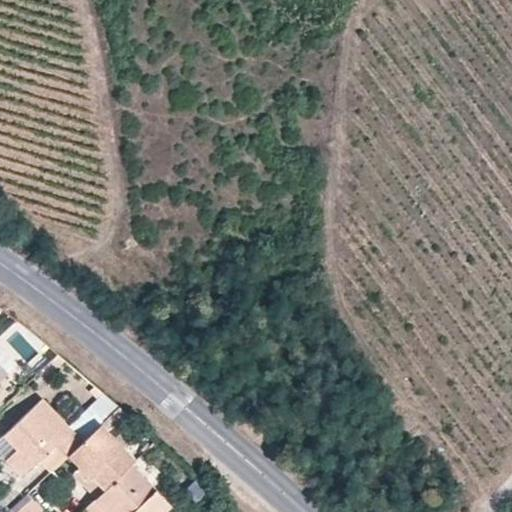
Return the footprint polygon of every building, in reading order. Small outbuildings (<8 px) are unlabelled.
[(82,442),(41,399),(0,437),(0,442),(9,452),(13,448),(15,450),(5,461),(19,476),(37,461),(49,474),(67,456),(82,442)] [(134,460),(99,425),(82,442),(67,456),(78,467),(88,478),(81,485),(94,499),(130,464),(134,460)] [(161,511),(168,505),(130,464),(94,499),(106,511),(161,511)] [(78,467),(71,474),(81,485),(88,478),(78,467)] [(106,511),(94,499),(84,509),(86,511),(106,511)]
